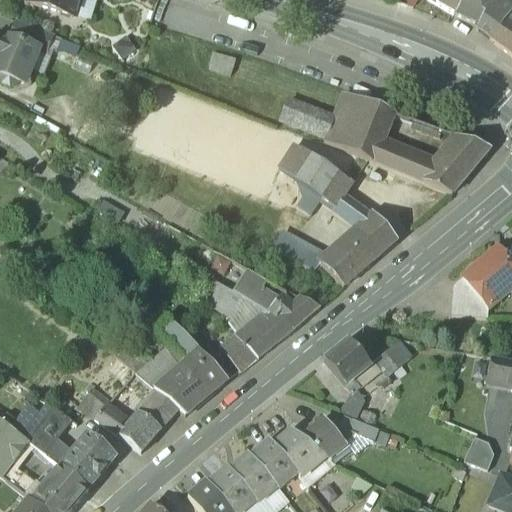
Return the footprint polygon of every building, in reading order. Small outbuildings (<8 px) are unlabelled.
[(26,0),(25,6),(74,20),(79,0),(26,0)] [(439,0),(437,6),(454,16),(461,0),(439,0)] [(461,0),(454,16),(478,27),(494,0),(461,0)] [(511,0),(494,0),(478,27),(475,31),(490,43),(511,14),(511,0)] [(511,14),(490,43),(501,52),(511,38),(511,14)] [(51,39),(17,25),(10,43),(37,54),(43,57),(51,39)] [(511,38),(501,52),(511,59),(511,38)] [(10,43),(2,40),(0,45),(0,81),(1,87),(9,91),(16,84),(18,85),(23,72),(29,74),(37,54),(10,43)] [(76,58),(78,48),(52,41),(50,50),(76,58)] [(235,62),(214,55),(208,71),(230,78),(235,62)] [(391,114),(343,97),(332,124),(325,144),(324,145),(371,165),(378,146),(391,114)] [(332,124),(285,106),(279,123),(325,144),(332,124)] [(447,137),(414,124),(412,128),(445,141),(447,137)] [(434,171),(421,186),(451,199),(489,153),(460,142),(434,171)] [(429,166),(378,146),(371,165),(421,186),(434,171),(429,166)] [(352,188),(311,160),(294,149),(278,174),(320,204),(360,233),(372,222),(344,200),(352,188)] [(120,218),(103,208),(98,218),(115,228),(120,218)] [(360,233),(350,242),(372,267),(398,245),(375,219),(372,222),(360,233)] [(327,264),(321,269),(325,274),(343,292),(372,267),(350,242),(327,264)] [(327,264),(294,244),(284,260),(314,275),(315,274),(321,269),(327,264)] [(497,252),(464,280),(464,281),(488,310),(511,289),(511,262),(510,263),(507,264),(497,252)] [(22,270),(3,258),(0,262),(0,283),(9,290),(22,270)] [(321,269),(315,274),(320,279),(325,274),(321,269)] [(295,312),(280,301),(278,303),(260,291),(262,288),(242,277),(231,295),(240,301),(267,316),(270,314),(293,334),(309,322),(319,313),(300,302),(295,312)] [(464,281),(453,290),(451,319),(487,322),(488,310),(464,281)] [(231,295),(212,284),(199,306),(228,322),(240,301),(231,295)] [(267,316),(259,322),(257,320),(235,338),(243,347),(242,348),(256,362),(293,334),(270,314),(267,316)] [(184,339),(167,323),(157,334),(171,346),(174,350),(184,339)] [(235,338),(218,352),(238,376),(256,362),(242,348),(243,347),(235,338)] [(198,353),(184,339),(174,350),(187,363),(198,353)] [(114,340),(105,352),(115,360),(124,348),(114,340)] [(370,369),(349,343),(323,364),(345,389),(353,383),(370,369)] [(399,345),(374,365),(388,382),(412,361),(399,345)] [(174,350),(171,346),(164,352),(179,370),(187,363),(174,350)] [(148,367),(124,348),(115,360),(135,375),(134,376),(136,377),(148,367)] [(148,367),(136,377),(153,392),(165,382),(165,381),(179,370),(164,352),(148,367)] [(179,370),(165,381),(192,413),(227,384),(198,353),(187,363),(179,370)] [(115,360),(76,411),(93,423),(103,412),(107,415),(135,379),(136,377),(134,376),(135,375),(115,360)] [(511,364),(491,361),(487,386),(511,391),(511,364)] [(192,413),(165,382),(153,392),(154,393),(153,393),(185,420),(192,413)] [(388,382),(381,388),(384,391),(391,385),(388,382)] [(353,383),(345,389),(352,398),(357,394),(360,391),(353,383)] [(345,389),(338,418),(353,424),(356,425),(360,413),(363,400),(357,394),(352,398),(345,389)] [(177,415),(155,395),(145,406),(147,408),(169,424),(177,415)] [(127,430),(118,440),(141,457),(169,424),(147,408),(127,430)] [(48,409),(33,430),(18,420),(15,425),(9,433),(32,451),(59,471),(71,457),(54,444),(69,425),(48,409)] [(107,415),(103,412),(93,423),(118,440),(127,430),(119,423),(107,415)] [(375,418),(363,413),(358,426),(370,430),(375,418)] [(15,425),(0,414),(0,425),(9,433),(15,425)] [(328,429),(324,423),(316,429),(312,425),(296,439),(325,461),(355,439),(356,438),(348,434),(331,427),(328,429)] [(356,425),(353,424),(348,434),(356,438),(355,439),(373,446),(378,433),(370,430),(358,426),(356,425)] [(0,449),(11,435),(9,433),(0,425),(0,449)] [(292,434),(273,449),(296,477),(300,481),(325,461),(296,439),(292,434)] [(11,435),(0,449),(0,482),(0,483),(26,446),(11,435)] [(71,457),(59,471),(88,494),(115,461),(87,439),(71,457)] [(488,447),(474,441),(463,465),(487,474),(493,459),(488,447)] [(269,444),(250,460),(275,490),(277,493),(296,477),(273,449),(269,444)] [(26,446),(0,483),(10,490),(20,477),(15,474),(32,451),(26,446)] [(249,458),(230,474),(255,505),(257,507),(275,490),(250,460),(249,458)] [(465,474),(457,470),(452,480),(461,483),(465,474)] [(40,492),(30,504),(38,511),(71,511),(88,494),(59,471),(40,492)] [(230,474),(227,472),(208,487),(228,511),(246,511),(255,505),(230,474)] [(40,492),(20,477),(10,490),(26,503),(29,505),(30,504),(40,492)] [(511,481),(501,477),(488,508),(497,511),(506,511),(511,499),(511,481)] [(228,511),(208,487),(206,485),(187,501),(196,511),(228,511)] [(26,503),(17,511),(38,511),(30,504),(29,505),(26,503)]
